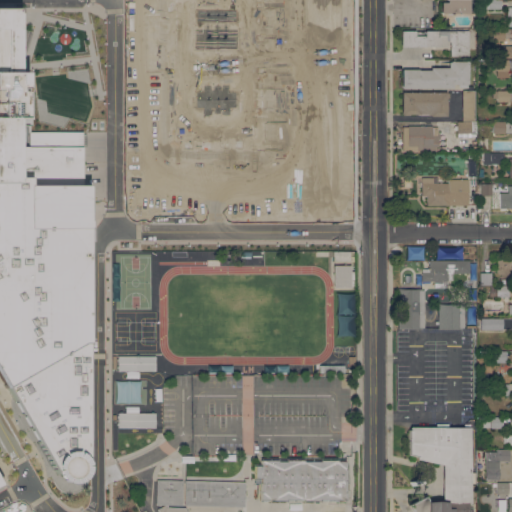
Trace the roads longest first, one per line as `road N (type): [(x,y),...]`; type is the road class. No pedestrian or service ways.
road 1 (tertiary): [(376,511),(377,0)]
road 2 (residential): [(511,235),(376,235)]
